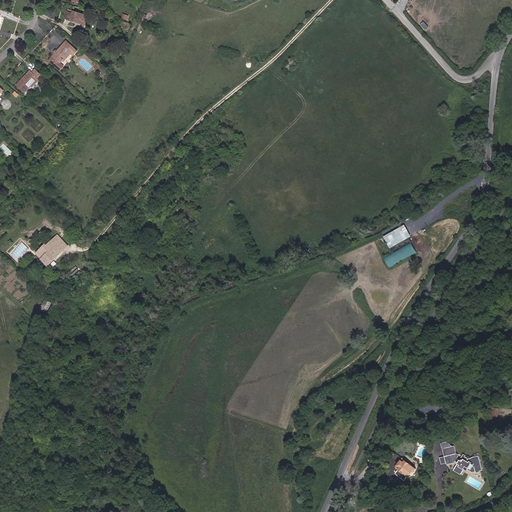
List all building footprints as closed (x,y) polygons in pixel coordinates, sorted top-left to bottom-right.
[(84,24),(87,15),(69,10),(66,19),(76,22),(76,21),(84,24)] [(87,26),(90,16),(87,15),(84,24),(76,21),(76,22),(87,26)] [(63,60),(71,51),(72,52),(75,55),(78,51),(66,41),(57,51),(55,53),(49,60),(60,70),(64,66),(60,63),(63,60)] [(64,61),(72,52),(71,51),(63,60),(64,61)] [(290,73),(298,65),(293,60),(285,69),(290,73)] [(25,93),(42,75),(36,69),(33,73),(31,71),(17,85),(25,93)] [(390,248),(411,237),(405,225),(384,237),(390,248)] [(49,265),(69,246),(63,240),(59,235),(48,246),(46,245),(38,253),(49,265)] [(390,268),(417,252),(411,242),(384,257),(390,268)] [(48,313),(53,303),(46,300),(41,309),(48,313)] [(438,402),(435,402),(434,405),(427,406),(423,405),(422,410),(428,412),(429,410),(431,411),(431,409),(439,412),(442,405),(437,403),(438,402)] [(495,406),(493,419),(500,421),(502,408),(495,406)] [(452,448),(450,444),(445,440),(439,443),(442,450),(447,460),(447,463),(455,462),(459,455),(454,452),(452,448)] [(482,470),(478,457),(471,459),(465,455),(463,457),(465,460),(463,463),(461,461),(456,468),(463,473),(467,468),(472,471),(476,470),(476,472),(482,470)] [(409,467),(411,468),(413,464),(404,458),(394,470),(402,476),(409,467)]
